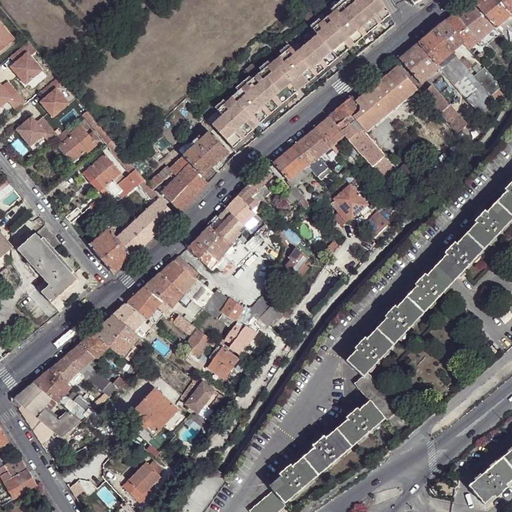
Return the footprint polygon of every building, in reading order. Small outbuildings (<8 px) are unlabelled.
[(221,117),(211,126),(232,148),(389,16),(378,0),(348,0),(332,13),(321,23),(312,30),(317,36),(295,55),(290,49),(281,56),(270,66),(261,73),(251,82),(238,93),(225,104),(216,111),(221,117)] [(342,0),(330,10),(332,13),(348,0),(342,0)] [(494,27),(496,28),(511,15),(498,0),(476,0),(473,2),(494,27)] [(511,0),(498,0),(511,15),(511,14),(511,0)] [(473,2),(455,14),(478,40),(494,27),(473,2)] [(310,12),(303,18),(306,22),(313,16),(310,12)] [(455,14),(444,21),(463,43),(468,48),(476,42),(478,40),(455,14)] [(499,31),(501,34),(511,24),(511,16),(511,15),(496,28),(499,31)] [(309,27),(312,30),(321,23),(318,20),(309,27)] [(444,21),(433,30),(452,52),(463,43),(444,21)] [(511,46),(511,24),(501,34),(511,46)] [(0,50),(13,40),(0,25),(0,50)] [(478,40),(476,42),(480,46),(499,31),(496,28),(494,27),(478,40)] [(433,30),(417,43),(436,65),(442,61),(452,52),(433,30)] [(28,42),(10,57),(13,61),(9,65),(24,83),(26,81),(40,69),(29,55),(34,50),(28,42)] [(417,43),(398,59),(420,84),(438,68),(436,65),(417,43)] [(279,53),(281,56),(290,49),(288,46),(279,53)] [(452,52),(442,61),(445,64),(455,56),(452,52)] [(445,64),(458,81),(461,78),(469,72),(461,63),(457,59),(455,56),(445,64)] [(466,59),(461,63),(469,72),(473,76),(477,73),(466,59)] [(259,70),(261,73),(270,66),(267,63),(259,70)] [(252,66),(246,71),(249,75),(255,70),(252,66)] [(352,117),(355,121),(362,129),(365,133),(417,90),(415,88),(397,67),(354,102),(359,107),(359,112),(352,117)] [(46,76),(40,69),(26,81),(32,88),(46,76)] [(458,81),(453,85),(461,94),(474,108),(481,116),(481,117),(492,108),(487,102),(492,98),(481,86),(473,76),(469,72),(461,78),(458,81)] [(485,82),(477,73),(473,76),(481,86),(485,82)] [(58,77),(40,91),(46,98),(40,103),(53,118),(69,105),(57,90),(63,84),(58,77)] [(235,90),(238,93),(251,82),(248,79),(235,90)] [(444,121),(454,131),(456,134),(467,124),(450,105),(449,106),(431,85),(421,95),(439,114),(444,121)] [(4,89),(0,92),(0,107),(6,102),(8,101),(16,111),(26,103),(14,89),(8,94),(4,89)] [(352,98),(328,118),(341,132),(355,121),(352,117),(359,112),(359,107),(354,102),(352,98)] [(223,101),(214,108),(216,111),(225,104),(223,101)] [(6,102),(0,107),(0,117),(1,119),(13,110),(6,102)] [(83,116),(107,145),(112,141),(87,113),(83,116)] [(32,117),(17,130),(30,147),(43,136),(50,143),(59,136),(43,117),(36,123),(32,117)] [(328,118),(315,129),(331,148),(337,143),(345,136),(341,132),(328,118)] [(355,121),(341,132),(345,136),(348,140),(362,129),(355,121)] [(97,146),(96,144),(89,137),(81,127),(71,134),(73,136),(65,142),(78,158),(86,151),(87,154),(97,146)] [(63,144),(65,142),(73,136),(71,134),(68,129),(58,138),(63,144)] [(315,129),(302,139),(318,158),(320,160),(322,158),(321,156),(331,148),(315,129)] [(362,129),(348,140),(353,146),(364,158),(370,165),(372,167),(384,156),(365,133),(362,129)] [(172,173),(176,177),(177,177),(189,164),(201,178),(228,152),(209,132),(198,141),(196,139),(192,142),(194,144),(169,169),(172,173)] [(89,137),(96,144),(100,141),(93,133),(89,137)] [(302,139),(291,148),(306,166),(307,168),(318,158),(302,139)] [(353,146),(348,140),(344,144),(349,150),(353,146)] [(123,156),(112,141),(107,145),(131,174),(136,170),(123,156)] [(337,143),(331,148),(336,154),(342,149),(337,143)] [(353,146),(349,150),(348,151),(358,163),(364,158),(353,146)] [(291,148),(272,164),(287,182),(306,166),(291,148)] [(104,187),(113,181),(120,174),(105,156),(87,170),(89,171),(102,187),(103,188),(104,187)] [(372,167),(383,181),(387,185),(400,174),(384,156),(372,167)] [(318,158),(307,168),(311,172),(317,178),(328,168),(320,160),(318,158)] [(189,164),(177,177),(195,197),(207,184),(201,178),(189,164)] [(372,167),(370,165),(366,167),(381,183),(383,181),(372,167)] [(167,166),(157,176),(162,182),(165,179),(172,173),(169,169),(167,166)] [(306,166),(287,182),(286,183),(291,188),(311,172),(307,168),(306,166)] [(252,181),(248,185),(255,191),(263,184),(272,176),(266,169),(252,181)] [(136,170),(131,174),(117,186),(122,191),(120,193),(124,197),(140,184),(144,181),(136,170)] [(102,187),(89,171),(84,175),(97,191),(102,187)] [(172,173),(165,179),(170,184),(176,178),(176,177),(172,173)] [(157,176),(147,185),(152,190),(155,188),(162,182),(157,176)] [(161,194),(180,213),(195,197),(177,177),(176,177),(176,178),(170,184),(161,194)] [(122,191),(117,186),(113,181),(104,187),(113,198),(117,196),(120,193),(122,191)] [(147,185),(144,181),(140,184),(146,192),(145,193),(151,201),(157,195),(155,192),(152,190),(147,185)] [(332,193),(336,198),(350,186),(346,182),(332,193)] [(263,184),(255,191),(263,200),(270,192),(263,184)] [(248,185),(243,191),(257,206),(261,202),(263,200),(255,191),(248,185)] [(446,254),(440,261),(457,278),(511,219),(511,185),(507,190),(483,215),(477,222),(454,247),(446,254)] [(336,198),(334,199),(335,200),(331,204),(338,212),(342,209),(351,219),(358,213),(365,207),(366,206),(350,186),(336,198)] [(294,188),(289,192),(296,200),(298,201),(302,198),(294,188)] [(243,191),(237,196),(251,211),(257,206),(243,191)] [(296,200),(289,192),(282,197),(289,205),(296,200)] [(237,196),(226,208),(243,226),(244,226),(255,215),(251,211),(237,196)] [(385,201),(390,207),(396,201),(392,196),(385,201)] [(308,205),(302,198),(298,201),(306,210),(315,202),(313,201),(308,205)] [(111,228),(109,230),(116,238),(132,258),(175,217),(160,199),(118,236),(111,228)] [(390,207),(385,211),(387,213),(392,220),(403,210),(396,201),(390,207)] [(257,206),(251,211),(255,215),(261,209),(257,206)] [(77,207),(65,217),(71,224),(82,214),(77,207)] [(368,210),(365,207),(358,213),(361,216),(368,210)] [(96,215),(95,214),(90,208),(85,212),(91,219),(96,215)] [(218,217),(208,227),(230,245),(237,238),(247,229),(244,226),(243,226),(226,208),(218,217)] [(338,212),(338,213),(346,223),(351,219),(342,209),(338,212)] [(338,213),(333,217),(342,227),(346,223),(338,213)] [(392,220),(387,213),(383,217),(389,223),(392,220)] [(368,232),(383,217),(380,215),(365,230),(368,232)] [(389,223),(383,217),(368,232),(374,238),(389,223)] [(319,226),(313,220),(310,223),(315,229),(319,226)] [(391,225),(389,223),(374,238),(376,241),(391,225)] [(195,242),(187,249),(209,270),(224,253),(230,246),(230,245),(208,227),(201,235),(195,242)] [(316,237),(307,229),(304,232),(313,241),(316,237)] [(108,230),(89,246),(113,275),(132,258),(116,238),(109,230),(108,230)] [(64,292),(71,285),(72,276),(52,254),(35,234),(27,241),(25,239),(19,243),(22,246),(17,249),(17,251),(27,262),(25,264),(32,272),(34,269),(44,280),(48,285),(40,293),(50,304),(64,292)] [(282,235),(277,238),(281,244),(283,247),(283,250),(289,248),(282,235)] [(237,238),(230,245),(230,246),(243,257),(247,253),(242,249),(246,246),(237,238)] [(8,244),(3,248),(7,252),(12,248),(8,244)] [(445,253),(446,254),(454,247),(452,245),(445,253)] [(230,246),(224,253),(237,264),(243,257),(230,246)] [(294,276),(304,264),(308,259),(296,249),(288,259),(290,261),(283,269),(293,278),(294,276)] [(286,254),(283,252),(277,263),(281,265),(286,254)] [(179,256),(173,261),(195,281),(197,279),(200,276),(179,256)] [(173,261),(159,273),(184,294),(195,303),(204,309),(210,300),(211,297),(211,295),(211,294),(211,291),(205,286),(202,283),(197,279),(195,281),(173,261)] [(430,271),(448,287),(457,278),(440,261),(430,271)] [(277,264),(271,276),(275,278),(281,266),(277,264)] [(309,269),(304,264),(294,276),(300,280),(309,269)] [(345,360),(362,377),(366,374),(448,287),(430,271),(423,278),(417,285),(394,310),(387,317),(363,341),(357,348),(345,360)] [(159,273),(144,287),(161,301),(165,304),(171,308),(184,294),(159,273)] [(48,285),(44,280),(36,287),(40,293),(48,285)] [(144,287),(127,302),(148,319),(158,306),(161,308),(171,316),(175,312),(171,308),(165,304),(161,301),(144,287)] [(216,291),(214,294),(211,299),(210,300),(216,303),(222,295),(216,291)] [(272,298),(267,292),(250,308),(250,311),(251,313),(252,318),(251,320),(254,323),(260,318),(265,313),(271,308),(276,303),(272,298)] [(171,308),(175,312),(182,317),(182,318),(190,308),(195,303),(184,294),(171,308)] [(222,295),(216,303),(214,306),(221,311),(229,299),(222,295)] [(221,311),(228,317),(235,321),(243,308),(240,306),(230,299),(229,299),(221,311)] [(216,303),(210,300),(204,309),(208,313),(218,320),(223,323),(228,317),(221,311),(214,306),(216,303)] [(284,312),(276,303),(271,308),(278,316),(284,312)] [(125,305),(113,316),(134,333),(138,337),(148,324),(144,321),(145,320),(125,305)] [(243,308),(235,321),(237,323),(245,327),(251,320),(252,318),(251,313),(250,311),(241,305),(240,306),(243,308)] [(190,308),(182,318),(191,325),(193,326),(200,317),(190,308)] [(265,313),(273,321),(278,316),(271,308),(265,313)] [(385,315),(387,317),(394,310),(392,308),(385,315)] [(506,310),(498,316),(504,323),(511,317),(506,310)] [(203,319),(214,326),(218,320),(208,313),(203,319)] [(113,316),(93,334),(108,346),(113,350),(115,352),(122,357),(123,356),(133,344),(139,337),(138,337),(134,333),(113,316)] [(190,338),(183,347),(197,359),(200,354),(211,341),(206,337),(198,330),(193,326),(191,325),(182,318),(182,317),(174,325),(190,338)] [(214,326),(206,337),(211,341),(217,346),(219,342),(235,321),(228,317),(223,323),(218,320),(214,326)] [(260,318),(254,323),(260,329),(262,332),(268,326),(260,318)] [(254,323),(251,320),(245,327),(242,332),(235,340),(245,348),(260,329),(254,323)] [(245,327),(237,323),(234,326),(242,332),(245,327)] [(235,340),(242,332),(234,326),(224,340),(231,345),(235,340)] [(93,334),(81,343),(96,356),(98,357),(108,346),(93,334)] [(81,343),(63,358),(78,371),(83,367),(86,364),(89,361),(93,359),(96,356),(81,343)] [(133,344),(123,356),(129,360),(139,349),(133,344)] [(221,349),(207,368),(223,379),(236,359),(221,349)] [(200,354),(197,359),(204,364),(207,360),(200,354)] [(135,367),(122,357),(117,364),(130,374),(136,368),(135,367)] [(63,358),(49,369),(67,384),(71,380),(73,377),(78,371),(63,358)] [(192,365),(199,371),(200,369),(204,364),(197,359),(192,365)] [(232,367),(239,373),(245,366),(238,360),(232,367)] [(135,367),(136,368),(140,371),(146,366),(140,361),(135,367)] [(86,377),(105,394),(109,397),(119,389),(113,385),(89,366),(86,364),(83,367),(90,373),(86,377)] [(83,367),(78,371),(84,376),(86,377),(90,373),(83,367)] [(121,368),(116,373),(120,376),(127,383),(133,377),(121,368)] [(49,369),(33,383),(52,398),(56,402),(57,403),(65,394),(71,388),(67,384),(49,369)] [(84,376),(78,371),(73,377),(79,382),(84,376)] [(369,400),(384,419),(396,409),(366,374),(362,377),(355,384),(369,400)] [(113,385),(119,389),(127,383),(120,376),(117,380),(113,385)] [(71,380),(67,384),(71,388),(73,390),(77,386),(71,380)] [(201,382),(184,404),(196,414),(203,405),(212,412),(222,398),(201,382)] [(52,398),(33,383),(14,399),(22,406),(37,418),(45,407),(52,398)] [(73,390),(71,388),(65,394),(57,403),(67,410),(69,412),(80,422),(96,409),(91,405),(84,399),(76,392),(75,391),(73,390)] [(141,419),(156,433),(163,425),(169,419),(177,411),(173,407),(154,388),(133,411),(141,419)] [(79,389),(76,392),(84,399),(87,395),(79,389)] [(105,394),(91,405),(96,409),(109,397),(105,394)] [(56,402),(52,398),(45,407),(49,411),(56,402)] [(274,492),(284,504),(384,419),(369,400),(356,411),(348,417),(323,440),(315,446),(289,468),(282,474),(268,485),(274,492)] [(37,418),(22,406),(19,409),(30,426),(32,424),(37,418)] [(40,420),(49,428),(58,421),(56,419),(57,418),(49,411),(45,407),(37,418),(40,420)] [(58,421),(69,412),(67,410),(57,418),(56,419),(58,421)] [(248,413),(244,411),(240,416),(244,419),(248,413)] [(61,438),(80,422),(69,412),(58,421),(49,428),(61,438)] [(152,437),(156,433),(141,419),(140,421),(140,425),(152,437)] [(0,446),(8,442),(0,427),(0,446)] [(314,444),(315,446),(323,440),(321,438),(314,444)] [(107,445),(101,440),(99,442),(95,446),(100,449),(107,445)] [(511,448),(468,486),(483,504),(496,494),(504,487),(511,479),(511,448)] [(2,467),(0,468),(0,472),(2,476),(15,498),(36,484),(20,457),(2,467)] [(153,460),(148,465),(151,468),(157,474),(162,469),(154,461),(153,460)] [(139,504),(146,497),(143,494),(151,486),(160,477),(157,474),(151,468),(148,465),(146,463),(122,487),(138,503),(139,504)] [(143,494),(146,497),(154,489),(151,486),(143,494)] [(251,511),(274,511),(284,504),(274,492),(251,511)]
